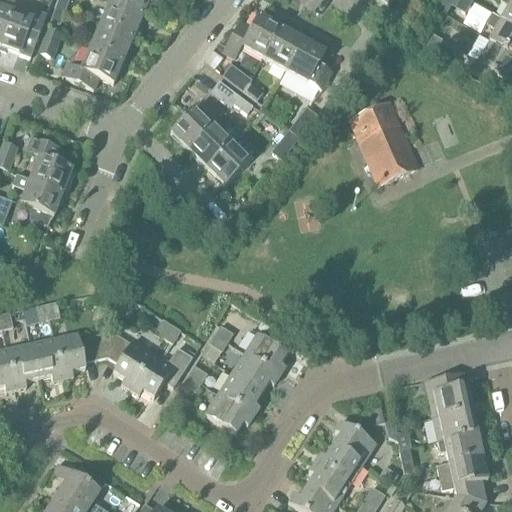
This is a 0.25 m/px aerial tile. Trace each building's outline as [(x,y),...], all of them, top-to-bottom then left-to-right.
[(63,12),(67,0),(59,0),(56,9),(63,12)] [(149,1),(149,0),(112,0),(110,4),(111,4),(142,18),(145,12),(146,13),(151,1),(149,1)] [(374,0),(387,11),(395,0),(374,0)] [(511,2),(507,0),(503,0),(501,5),(509,10),(501,24),(511,30),(511,2)] [(465,18),(472,6),(462,1),(455,12),(465,18)] [(132,41),(142,18),(111,4),(110,4),(100,28),(101,28),(132,41)] [(59,29),(65,13),(63,12),(56,9),(50,26),(59,29)] [(0,50),(13,17),(0,11),(0,50)] [(31,23),(13,17),(0,50),(0,51),(29,63),(46,18),(34,14),(31,23)] [(511,30),(501,24),(492,18),(486,28),(496,34),(489,44),(511,57),(511,30)] [(262,63),(280,33),(257,20),(250,31),(238,25),(220,58),(233,65),(241,51),(262,63)] [(193,46),(203,52),(217,30),(207,24),(193,46)] [(122,64),(132,41),(101,28),(100,28),(90,50),(91,51),(122,64)] [(284,76),(301,45),(280,33),(262,63),(284,76)] [(52,63),(60,39),(45,34),(37,58),(52,63)] [(427,51),(437,57),(443,44),(434,39),(427,51)] [(511,85),(511,57),(489,44),(478,65),(468,59),(461,71),(477,80),(483,70),(511,86),(511,85)] [(301,45),(284,76),(320,95),(328,81),(318,75),(320,72),(316,70),(324,58),(301,45)] [(91,51),(90,50),(80,73),(65,67),(59,82),(93,96),(98,83),(111,89),(122,64),(91,51)] [(241,97),(248,88),(251,84),(230,68),(220,82),(241,97)] [(46,75),(43,81),(53,84),(55,79),(46,75)] [(232,108),(238,101),(218,86),(209,97),(229,112),(230,111),(232,108)] [(248,88),(241,97),(255,107),(261,98),(248,88)] [(238,101),(232,108),(246,119),(252,111),(238,101)] [(375,191),(416,173),(387,107),(346,125),(375,191)] [(187,156),(213,130),(194,112),(168,138),(187,156)] [(252,127),(267,141),(279,128),(264,114),(252,127)] [(291,133),(301,141),(315,122),(305,114),(291,133)] [(205,174),(231,147),(237,140),(229,132),(222,139),(213,130),(187,156),(205,174)] [(280,166),(297,145),(287,138),(271,159),(280,166)] [(29,183),(61,195),(70,173),(59,169),(64,156),(29,143),(23,159),(36,163),(29,183)] [(0,170),(7,173),(16,152),(13,150),(2,146),(0,150),(0,170)] [(231,147),(205,174),(223,191),(249,165),(231,147)] [(344,158),(323,166),(335,198),(356,190),(344,158)] [(248,202),(256,183),(245,178),(237,198),(248,202)] [(60,197),(61,195),(29,183),(19,208),(28,212),(29,226),(47,231),(51,221),(60,197)] [(433,215),(422,183),(385,196),(395,228),(433,215)] [(49,324),(60,322),(56,306),(45,308),(49,324)] [(38,327),(49,324),(45,308),(34,311),(38,327)] [(0,326),(2,334),(12,332),(9,317),(0,318),(0,326)] [(162,342),(170,330),(162,325),(155,336),(162,342)] [(178,335),(170,330),(162,342),(171,347),(178,335)] [(213,339),(226,348),(232,339),(219,331),(213,339)] [(107,362),(112,337),(92,341),(96,365),(107,362)] [(129,347),(112,337),(107,362),(116,367),(129,347)] [(243,357),(279,380),(284,372),(279,368),(286,357),(255,337),(243,357)] [(53,342),(62,385),(70,383),(69,377),(82,374),(80,369),(75,345),(74,338),(53,342)] [(221,357),(226,348),(213,339),(208,349),(221,357)] [(75,345),(80,369),(96,365),(92,341),(75,345)] [(50,388),(62,385),(53,342),(29,347),(36,383),(48,381),(50,388)] [(129,395),(151,359),(130,346),(129,347),(116,367),(110,376),(122,384),(119,389),(129,395)] [(22,387),(36,383),(29,347),(4,353),(13,395),(23,393),(22,387)] [(2,398),(13,395),(4,353),(0,353),(0,391),(2,398)] [(151,359),(129,395),(137,400),(140,395),(152,402),(161,386),(172,393),(191,363),(176,354),(166,369),(151,359)] [(273,389),(279,380),(243,357),(230,377),(261,396),(267,386),(273,389)] [(187,379),(200,388),(205,380),(192,371),(187,379)] [(253,409),(261,396),(230,377),(216,398),(252,421),(258,412),(253,409)] [(195,397),(200,388),(187,379),(181,387),(195,397)] [(470,413),(469,409),(464,390),(455,392),(452,380),(422,387),(425,400),(424,400),(430,423),(453,417),(470,413)] [(247,430),(252,421),(216,398),(204,419),(234,438),(241,427),(247,430)] [(441,445),(475,437),(471,419),(484,416),(482,406),(469,409),(470,413),(453,417),(430,423),(435,447),(441,445)] [(371,430),(383,427),(379,412),(368,414),(371,430)] [(332,449),(362,468),(374,449),(339,427),(333,436),(338,439),(332,449)] [(408,436),(396,439),(399,455),(412,452),(408,436)] [(447,469),(481,461),(475,437),(441,445),(435,447),(438,457),(444,456),(447,469)] [(349,490),(362,468),(332,449),(324,462),(318,458),(313,467),(349,490)] [(454,503),(484,508),(486,505),(481,486),(486,485),(481,461),(447,469),(435,472),(441,495),(452,493),(454,503)] [(403,479),(414,477),(412,465),(400,468),(403,479)] [(336,510),(349,490),(313,467),(307,477),(312,480),(306,491),(336,510)] [(393,487),(398,477),(385,470),(379,480),(393,487)] [(102,511),(91,505),(97,496),(68,477),(54,499),(73,511),(102,511)] [(370,490),(356,511),(375,511),(384,499),(370,490)] [(292,511),(334,511),(336,510),(306,491),(299,502),(293,499),(287,508),(292,511)] [(73,511),(54,499),(45,511),(73,511)] [(481,511),(484,508),(454,503),(448,511),(481,511)]
